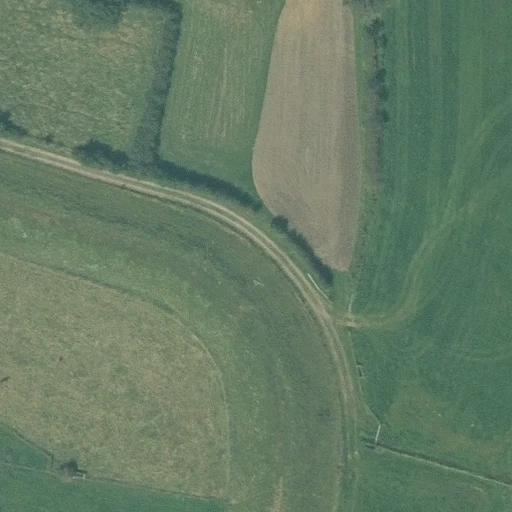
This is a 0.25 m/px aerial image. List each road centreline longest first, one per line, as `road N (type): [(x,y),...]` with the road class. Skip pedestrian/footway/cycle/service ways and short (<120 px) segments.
road 1 (track): [(511,483),(370,427),(301,281),(222,213),(0,143)]
road 2 (track): [(0,200),(196,270),(247,318),(270,357),(281,416),(271,511)]
